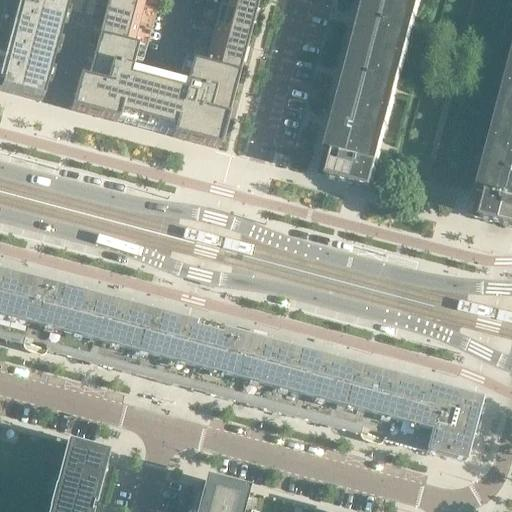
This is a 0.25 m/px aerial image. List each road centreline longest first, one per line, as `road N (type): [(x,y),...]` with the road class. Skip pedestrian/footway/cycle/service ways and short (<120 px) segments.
road 1 (secondary): [(0,216),(198,276),(409,322),(511,361)]
road 2 (secondary): [(511,291),(424,282),(302,251),(216,218),(133,206),(0,169)]
road 3 (residential): [(448,509),(163,426)]
road 4 (residential): [(163,426),(0,383)]
road 5 (residential): [(255,160),(298,0)]
